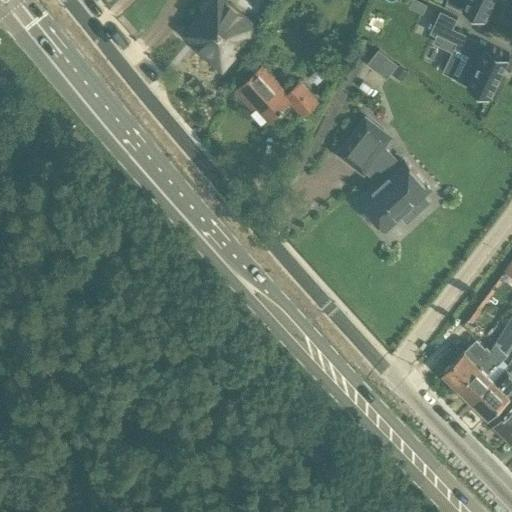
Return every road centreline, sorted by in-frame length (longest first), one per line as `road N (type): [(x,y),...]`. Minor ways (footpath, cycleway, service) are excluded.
road 1 (secondary): [(480,511),(357,386),(26,0)]
road 2 (secondary): [(0,15),(448,511)]
road 3 (residential): [(392,379),(66,0)]
road 4 (residential): [(392,379),(511,221)]
road 5 (residential): [(511,502),(392,379)]
